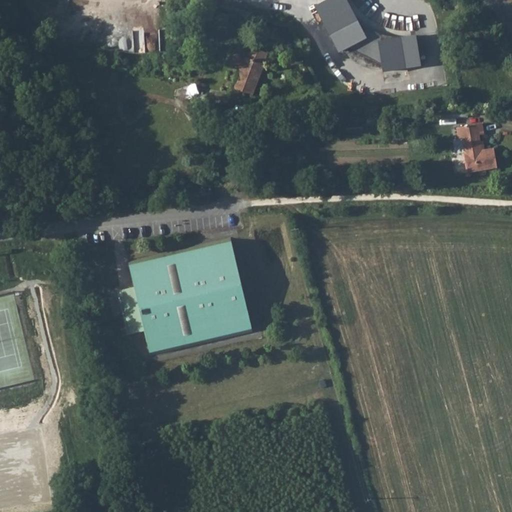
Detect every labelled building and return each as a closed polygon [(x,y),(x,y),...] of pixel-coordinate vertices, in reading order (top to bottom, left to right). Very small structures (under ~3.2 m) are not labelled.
[(346,0),(328,0),(316,7),(340,52),(344,50),(345,49),(346,50),(348,48),(383,65),(387,65),(388,71),(420,65),(415,36),(380,42),(382,37),(366,29),(364,34),(346,0)] [(263,64),(267,53),(250,46),(246,57),(245,57),(244,57),(233,53),(228,64),(236,67),(237,65),(241,66),(232,88),(252,96),(264,64),(263,64)] [(384,71),(388,71),(387,65),(383,65),(348,48),(346,50),(345,49),(344,50),(348,56),(350,59),(356,64),(361,66),(366,68),(370,69),(375,70),(379,70),(383,69),(384,71)] [(479,135),(484,134),(482,123),(456,127),(458,139),(462,138),(465,153),(463,153),(467,173),(497,168),(494,148),(482,150),(479,135)] [(121,290),(131,333),(146,330),(152,355),(254,331),(232,237),(130,261),(136,286),(121,290)]
